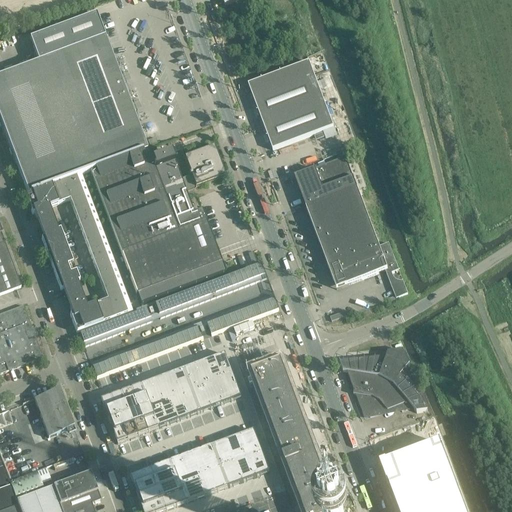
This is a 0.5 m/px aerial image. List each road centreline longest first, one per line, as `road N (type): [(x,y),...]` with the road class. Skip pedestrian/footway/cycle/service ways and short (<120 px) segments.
road 1 (unclassified): [(316,348),(182,0)]
road 2 (tertiary): [(316,348),(401,317),(511,246)]
road 3 (unclassified): [(69,367),(4,195)]
road 4 (tertiary): [(316,348),(376,511)]
road 5 (unclassified): [(123,511),(69,367)]
